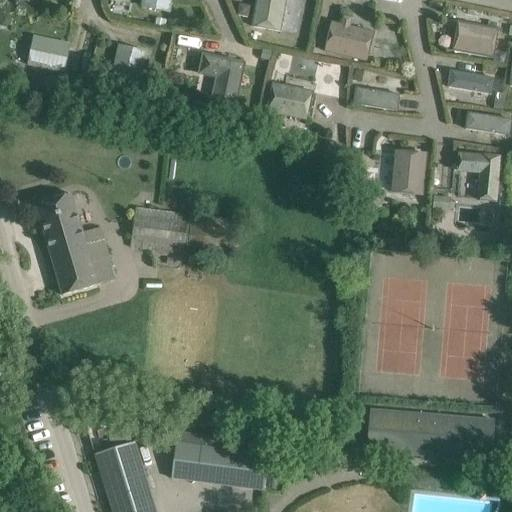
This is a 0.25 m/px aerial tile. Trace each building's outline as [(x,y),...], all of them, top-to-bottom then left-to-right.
[(142,0),(141,6),(170,12),(172,0),(142,0)] [(257,0),(252,27),(281,32),(286,0),(257,0)] [(378,0),(378,8),(396,11),(397,0),(378,0)] [(239,4),(238,15),(248,17),(250,6),(239,4)] [(0,17),(0,22),(2,26),(7,27),(11,24),(12,19),(9,15),(4,14),(0,17)] [(158,18),(157,24),(165,26),(166,20),(158,18)] [(332,24),(325,52),(367,62),(374,33),(350,27),(332,23),(332,24)] [(458,23),(453,51),(492,58),(497,30),(458,23)] [(34,37),(28,66),(64,73),(70,44),(34,37)] [(116,58),(112,78),(142,84),(148,51),(133,48),(131,61),(116,58)] [(264,49),(262,57),(271,59),(272,50),(264,49)] [(204,54),(200,73),(218,77),(213,96),(238,101),(246,63),(204,54)] [(356,70),(354,81),(362,82),(364,71),(356,70)] [(489,93),(491,75),(446,71),(445,89),(489,93)] [(275,83),(268,112),(308,120),(314,92),(275,83)] [(352,89),(352,106),(396,108),(396,91),(352,89)] [(495,97),(493,108),(502,109),(503,98),(495,97)] [(463,131),(507,134),(508,116),(464,113),(463,131)] [(263,119),(260,135),(266,136),(271,132),(273,121),(263,119)] [(329,142),(327,153),(340,156),(342,145),(329,142)] [(396,150),(392,192),(422,195),(426,153),(396,150)] [(459,154),(458,171),(480,173),(477,200),(496,202),(497,194),(505,194),(506,183),(498,182),(501,158),(459,154)] [(56,199),(36,205),(63,296),(83,290),(115,281),(103,238),(83,244),(80,231),(69,195),(56,199)] [(434,196),(433,208),(445,209),(446,197),(434,196)] [(185,243),(227,249),(231,218),(213,216),(212,219),(138,208),(133,240),(132,246),(183,254),(185,243)] [(366,208),(355,214),(360,224),(371,219),(366,208)] [(418,225),(412,231),(418,237),(424,231),(418,225)] [(372,409),(367,452),(489,462),(493,419),(372,409)] [(263,493),(268,456),(270,446),(251,444),(205,437),(178,434),(177,443),(171,480),(263,493)] [(95,455),(112,511),(156,511),(135,443),(95,455)]
